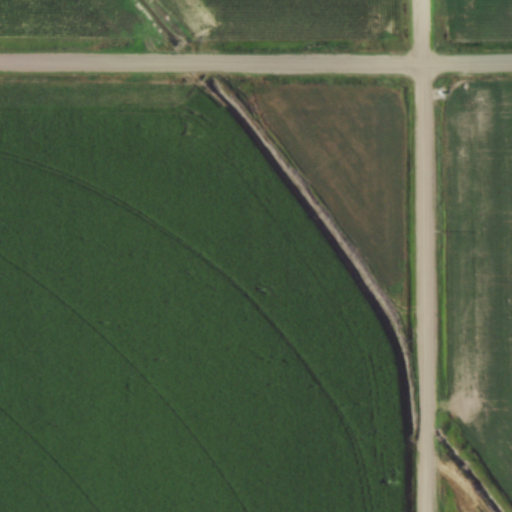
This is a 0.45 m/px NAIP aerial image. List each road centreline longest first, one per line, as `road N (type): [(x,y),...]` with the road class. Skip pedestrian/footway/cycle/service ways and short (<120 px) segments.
road 1 (residential): [(511,66),(0,64)]
road 2 (residential): [(424,511),(423,0)]
